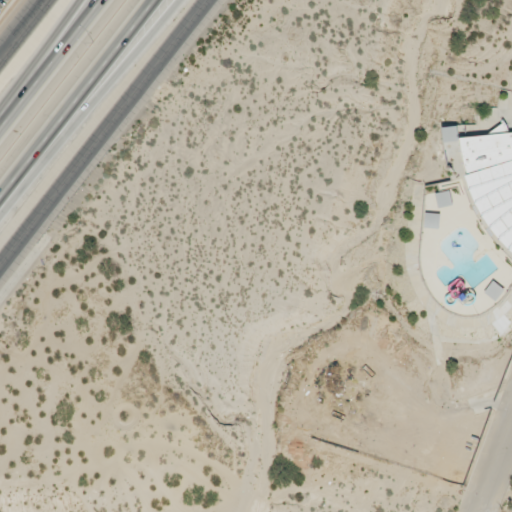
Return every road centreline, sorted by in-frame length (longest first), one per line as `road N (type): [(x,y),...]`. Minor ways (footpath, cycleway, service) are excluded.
road 1 (secondary): [(0,269),(212,0)]
road 2 (motorway): [(0,214),(181,0)]
road 3 (motorway): [(0,193),(158,0)]
road 4 (motorway): [(103,0),(0,128)]
road 5 (motorway): [(88,0),(0,117)]
